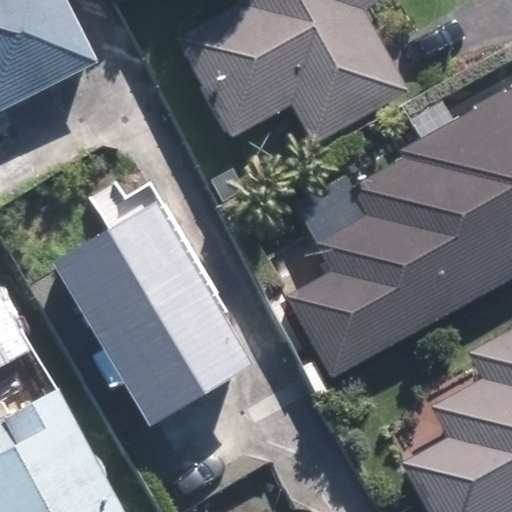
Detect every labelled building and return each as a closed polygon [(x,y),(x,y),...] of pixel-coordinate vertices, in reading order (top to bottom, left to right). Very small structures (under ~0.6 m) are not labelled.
[(0,0),(0,108),(88,64),(56,0),(0,0)] [(306,144),(401,92),(356,10),(373,0),(225,0),(228,4),(167,38),(222,138),(284,104),(306,144)] [(323,379),(511,274),(511,98),(505,86),(391,149),(396,158),(343,187),(359,216),(306,244),(321,271),(277,297),(323,379)] [(42,266),(138,431),(240,370),(144,206),(42,266)] [(422,511),(511,511),(511,314),(509,316),(511,321),(511,323),(460,352),(474,377),(423,406),(439,436),(395,462),(422,511)] [(0,362),(19,353),(0,315),(0,362)] [(110,511),(48,392),(0,417),(0,511),(110,511)]
